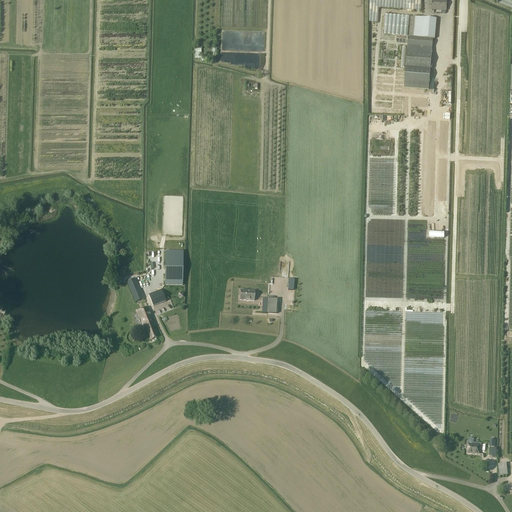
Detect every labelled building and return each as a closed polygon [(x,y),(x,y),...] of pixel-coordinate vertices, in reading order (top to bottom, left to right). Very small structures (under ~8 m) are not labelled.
[(369,0),(368,22),(378,22),(378,10),(379,8),(421,10),(421,0),(369,0)] [(441,11),(442,11),(445,11),(447,11),(447,0),(445,0),(441,0),(435,0),(431,0),(431,10),(436,10),(436,8),(441,8),(441,11)] [(410,17),(385,15),(384,35),(408,37),(404,88),(429,90),(433,39),(435,39),(436,19),(410,17)] [(428,111),(428,107),(408,106),(408,113),(412,113),(412,115),(423,116),(424,110),(428,111)] [(180,270),(165,269),(165,285),(180,285),(180,270)] [(126,283),(135,303),(144,299),(135,279),(126,283)] [(153,307),(165,302),(171,299),(171,297),(169,298),(166,288),(161,290),(149,295),(153,307)] [(240,290),(240,301),(254,301),(254,291),(240,290)] [(267,306),(267,313),(277,314),(278,300),(268,299),(268,300),(265,300),(265,306),(267,306)] [(155,327),(147,308),(137,312),(145,331),(147,330),(151,341),(157,338),(153,328),(155,327)] [(473,442),(472,444),(467,444),(467,445),(466,449),(467,449),(467,454),(469,454),(479,455),(480,446),(481,446),(481,443),(473,442)] [(498,464),(498,470),(499,476),(508,475),(506,463),(498,464)]
